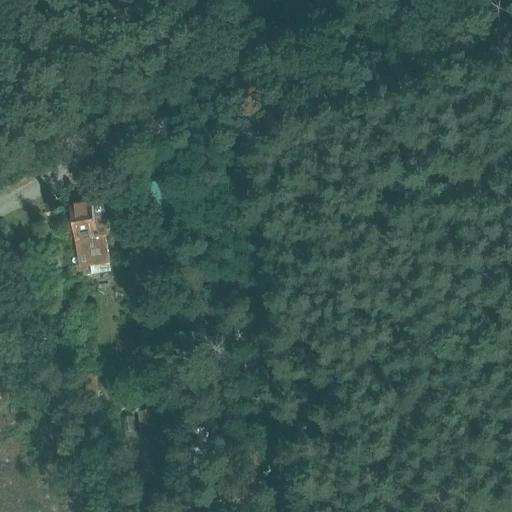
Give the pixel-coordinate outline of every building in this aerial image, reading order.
[(101,181),(98,192),(117,196),(119,186),(101,181)] [(170,181),(146,185),(151,214),(162,213),(175,211),(170,181)] [(92,204),(71,207),(80,266),(69,268),(71,278),(111,272),(106,236),(97,238),(92,204)] [(63,284),(58,255),(47,256),(51,286),(63,284)] [(99,409),(97,371),(85,372),(86,397),(88,397),(89,410),(99,409)] [(141,433),(158,431),(156,410),(145,411),(145,412),(139,412),(141,433)] [(177,410),(159,412),(162,437),(179,435),(177,410)] [(195,478),(181,468),(175,477),(189,487),(195,478)]
